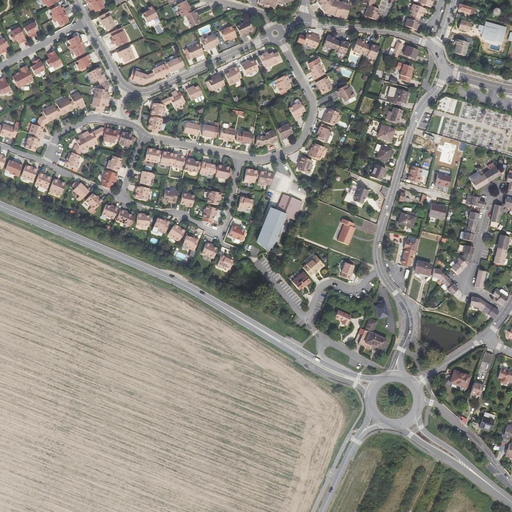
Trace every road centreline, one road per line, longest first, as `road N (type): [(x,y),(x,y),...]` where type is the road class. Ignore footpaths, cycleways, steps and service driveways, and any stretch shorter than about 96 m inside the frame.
road 1 (secondary): [(0,205),(219,305)]
road 2 (residential): [(445,71),(406,145),(379,233),(380,270)]
road 3 (secondary): [(219,305),(369,399)]
road 4 (residential): [(269,36),(154,89),(126,88)]
road 5 (residential): [(278,39),(313,111),(301,140),(275,155)]
road 6 (residential): [(299,21),(390,31),(433,46)]
road 7 (secondary): [(339,370),(219,305)]
road 8 (residential): [(419,400),(436,404),(477,440),(511,484)]
road 9 (residential): [(319,337),(306,323),(320,286),(358,287),(380,270)]
